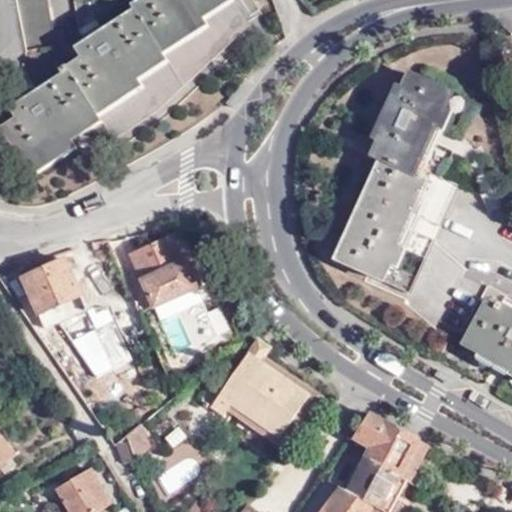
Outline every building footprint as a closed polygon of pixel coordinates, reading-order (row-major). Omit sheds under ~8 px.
[(213,3),(218,0),(145,0),(136,7),(141,13),(89,49),(92,53),(68,69),(72,75),(22,109),(26,117),(2,132),(27,171),(60,149),(57,145),(86,126),(83,121),(126,91),(122,86),(157,64),(154,59),(196,31),(192,25),(217,9),(213,3)] [(43,0),(17,0),(27,44),(52,39),(43,0)] [(211,25),(240,6),(236,0),(218,0),(213,3),(217,9),(192,25),(196,31),(154,59),(157,64),(122,86),(126,91),(83,121),(86,126),(57,145),(60,149),(27,171),(33,179),(77,151),(74,145),(104,124),(102,120),(145,90),(142,86),(174,64),(171,60),(214,31),(211,25)] [(225,60),(257,33),(240,6),(211,25),(214,31),(171,60),(174,64),(142,86),(145,90),(102,120),(104,124),(117,142),(126,136),(159,111),(192,86),(225,60)] [(389,127),(379,147),(382,149),(376,160),(385,165),(378,179),(383,182),(374,199),(370,197),(362,214),(367,217),(350,252),(345,250),(338,264),(384,286),(383,289),(409,300),(436,246),(409,233),(414,222),(441,235),(460,194),(431,179),(429,185),(417,179),(423,164),(448,113),(454,99),(412,78),(405,91),(397,109),(392,107),(383,124),(389,127)] [(405,91),(400,90),(392,107),(397,109),(405,91)] [(455,116),(448,113),(423,164),(430,168),(455,116)] [(383,124),(374,145),(379,147),(389,127),(383,124)] [(378,179),(370,197),(374,199),(383,182),(378,179)] [(367,217),(362,214),(345,250),(350,252),(367,217)] [(175,239),(132,252),(152,317),(194,304),(175,239)] [(31,283),(42,302),(57,330),(101,308),(90,286),(85,289),(72,263),(31,283)] [(511,376),(511,323),(499,317),(502,313),(508,301),(489,291),(480,306),(485,309),(462,349),(478,358),(511,376)] [(105,305),(118,334),(144,323),(131,293),(105,305)] [(511,318),(502,313),(499,317),(511,323),(511,318)] [(240,413),(284,443),(314,403),(286,383),(280,390),(259,374),(264,366),(269,360),(257,351),(247,365),(240,360),(232,372),(239,377),(214,412),(231,425),(234,421),(240,413)] [(511,382),(511,376),(478,358),(476,363),(511,382)] [(286,383),(264,366),(259,374),(280,390),(286,383)] [(240,413),(234,421),(287,458),(322,410),(314,403),(284,443),(240,413)] [(71,416),(56,423),(62,437),(77,431),(71,416)] [(408,486),(432,453),(417,444),(372,419),(355,442),(372,454),(367,462),(408,486)] [(145,438),(140,430),(126,441),(135,461),(148,450),(142,441),(145,438)] [(0,433),(0,469),(17,458),(0,433)] [(367,462),(347,493),(377,511),(390,511),(408,486),(367,462)] [(94,473),(59,494),(69,511),(106,511),(114,507),(94,473)] [(377,511),(347,493),(341,490),(326,511),(377,511)]
